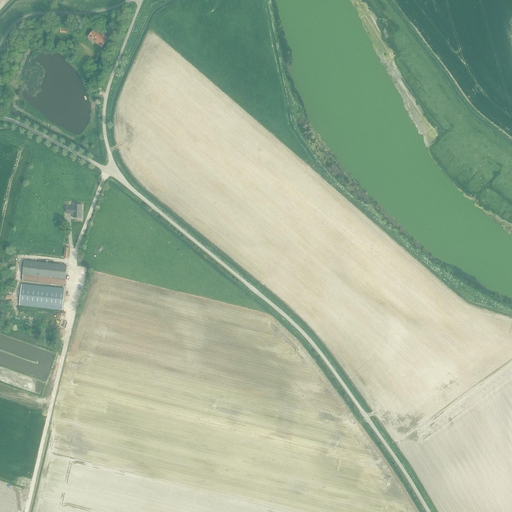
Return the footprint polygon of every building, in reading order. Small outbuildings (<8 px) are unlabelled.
[(113,25),(117,29),(123,24),(119,20),(113,25)] [(76,24),(81,30),(85,28),(80,22),(76,24)] [(102,33),(101,34),(95,29),(88,37),(101,47),(108,38),(102,33)] [(72,231),(82,231),(82,222),(69,222),(69,235),(72,235),(72,231)] [(23,281),(66,286),(68,267),(25,262),(23,281)] [(19,306),(62,311),(64,289),(21,284),(19,306)]
